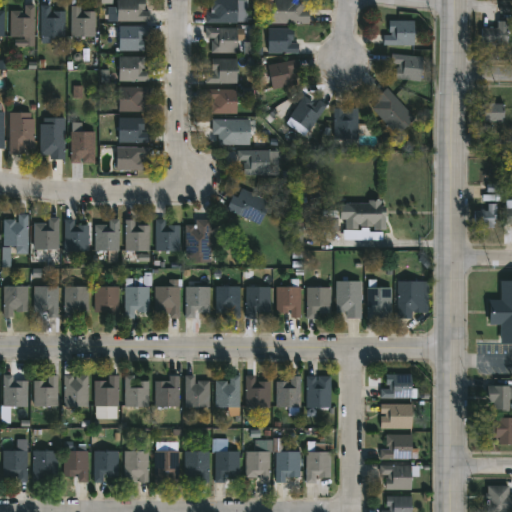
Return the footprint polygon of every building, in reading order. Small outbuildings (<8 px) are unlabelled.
[(142,10),(142,11),(149,11),(149,21),(117,21),(117,0),(144,0),(144,10),(142,10)] [(236,0),(236,2),(237,23),(206,23),(206,13),(214,13),(214,10),(211,10),(211,0),(236,0)] [(305,0),(305,8),(309,8),(309,23),(268,23),(268,2),(273,2),(273,0),(305,0)] [(35,6),(35,46),(14,46),(14,39),(24,39),(24,36),(10,36),(10,10),(22,10),(22,13),(25,13),(25,5),(35,6)] [(50,6),(50,13),(53,13),(53,11),(65,11),(65,36),(40,36),(40,5),(50,5),(50,6)] [(81,6),(81,13),(83,13),(83,11),(95,11),(96,36),(71,37),(70,6),(81,6)] [(414,20),(414,46),(383,46),(383,35),(391,35),(391,32),(389,32),(389,20),(414,20)] [(508,21),(509,43),(482,44),(482,28),(494,26),(494,28),(498,28),(498,21),(508,21)] [(141,36),(141,39),(143,39),(143,51),(118,51),(119,26),(150,26),(150,36),(141,36)] [(237,28),(237,53),(211,53),(211,41),(214,41),(214,38),(205,38),(205,28),(237,28)] [(291,40),(291,43),(298,43),(298,53),(268,53),(268,29),(293,29),(293,40),(291,40)] [(423,56),(421,81),(395,79),(397,67),(399,67),(399,65),(391,64),(392,53),(423,56)] [(142,68),(142,71),(150,71),(151,81),(119,81),(119,56),(145,56),(145,68),(142,68)] [(237,59),(237,84),(206,84),(206,73),(214,73),(214,71),(212,71),(212,59),(237,59)] [(293,73),(294,73),(296,83),(272,88),(268,65),(298,59),(300,68),(292,70),(293,73)] [(142,97),(142,99),(144,99),(144,112),(119,112),(119,87),(149,87),(149,97),(142,97)] [(415,118),(400,133),(395,128),(392,131),(371,108),(379,101),(376,98),(387,88),(415,118)] [(237,89),(236,114),(211,114),(211,102),(214,102),(214,99),(205,99),(205,89),(237,89)] [(316,103),(319,100),(327,105),(309,132),(308,131),(305,136),(285,123),(304,95),(316,103)] [(495,103),(504,103),(505,121),(484,121),(484,103),(495,103)] [(358,108),(359,139),(334,139),(333,108),(343,108),(343,112),(345,112),(345,108),(358,108)] [(31,113),(31,119),(34,119),(34,149),(24,147),(24,154),(9,154),(9,113),(31,113)] [(66,118),(65,159),(50,159),(50,155),(39,155),(39,124),(43,124),(43,118),(66,118)] [(141,130),(141,132),(149,132),(149,143),(118,142),(118,118),(144,118),(144,130),(141,130)] [(250,119),(250,144),(218,144),(218,134),(212,134),(212,119),(250,119)] [(82,123),(82,132),(95,132),(95,164),(84,164),(82,162),(82,158),(80,159),(80,163),(70,163),(70,132),(71,132),(71,123),(82,123)] [(141,157),(141,159),(145,159),(144,170),(116,171),(116,147),(149,148),(149,158),(141,157)] [(278,150),(278,175),(243,175),(243,163),(246,163),(246,160),(237,160),(237,150),(278,150)] [(242,189),(270,202),(259,225),(226,209),(232,196),(237,198),(242,189)] [(381,199),(381,205),(385,205),(385,228),(374,228),(374,223),(372,223),(372,225),(358,226),(358,228),(346,228),(345,202),(369,202),(369,199),(381,199)] [(496,202),(496,218),(494,218),(494,226),(474,225),(475,210),(481,210),(481,208),(488,209),(488,202),(496,202)] [(338,209),(338,230),(322,230),(322,209),(338,209)] [(27,213),(27,245),(3,245),(3,218),(15,219),(15,221),(17,222),(17,213),(27,213)] [(59,217),(59,248),(34,248),(34,222),(46,222),(46,225),(48,225),(48,217),(59,217)] [(74,218),(73,226),(76,226),(76,224),(89,224),(88,250),(63,249),(63,218),(74,218)] [(118,218),(118,261),(108,261),(108,249),(94,249),(95,223),(106,224),(106,226),(109,226),(109,218),(118,218)] [(135,223),(135,227),(137,227),(137,224),(149,224),(149,250),(125,250),(125,218),(135,218),(135,223)] [(165,222),(165,226),(167,226),(167,224),(179,224),(179,250),(155,249),(155,218),(165,218),(165,222)] [(211,219),(211,241),(217,242),(217,248),(211,248),(210,261),(189,261),(189,255),(185,255),(186,224),(195,224),(195,226),(195,219),(211,219)] [(347,276),(347,280),(361,280),(361,317),(346,317),(346,310),(336,311),(336,280),(342,280),(342,276),(347,276)] [(299,280),(299,286),(301,286),(301,317),(290,317),(291,309),(288,309),(288,312),(275,311),(276,285),(290,286),(290,277),(299,278),(299,280)] [(149,286),(148,312),(136,311),(136,309),(134,309),(134,317),(123,317),(124,278),(134,278),(134,285),(149,286)] [(178,278),(177,286),(180,286),(180,317),(169,317),(169,309),(168,309),(168,312),(155,312),(155,286),(169,286),(169,278),(178,278)] [(377,278),(377,286),(392,287),(391,318),(378,318),(379,313),(377,313),(377,318),(366,318),(368,278),(377,278)] [(511,279),(511,343),(500,343),(500,323),(488,323),(489,298),(500,299),(500,279),(511,279)] [(429,282),(429,313),(414,313),(413,311),(413,319),(397,319),(397,282),(429,282)] [(28,285),(27,311),(16,310),(16,308),(13,308),(12,316),(2,316),(3,284),(28,285)] [(119,285),(118,317),(108,316),(108,308),(106,308),(105,312),(93,312),(94,284),(119,285)] [(58,285),(58,317),(48,317),(48,308),(46,308),(46,312),(33,312),(34,285),(58,285)] [(88,285),(88,312),(76,312),(76,309),(73,309),(73,317),(64,317),(64,285),(88,285)] [(240,286),(239,317),(229,317),(230,309),(227,309),(227,313),(215,312),(215,285),(240,286)] [(210,286),(210,312),(198,312),(198,309),(195,309),(195,318),(185,318),(186,286),(210,286)] [(270,286),(270,313),(259,313),(259,309),(256,309),(256,317),(246,317),(246,286),(270,286)] [(332,286),(331,312),(319,312),(319,310),(316,310),(316,318),(306,318),(307,286),(332,286)] [(411,374),(411,388),(417,388),(417,397),(381,397),(380,388),(389,388),(389,386),(386,386),(386,373),(411,374)] [(12,382),(15,382),(15,379),(27,380),(26,406),(2,405),(3,374),(12,374),(12,382)] [(58,374),(57,405),(33,405),(33,379),(45,379),(45,382),(48,382),(48,374),(58,374)] [(88,374),(88,406),(64,406),(63,374),(74,374),(74,379),(75,379),(75,374),(88,374)] [(118,375),(117,419),(95,419),(95,405),(93,405),(94,380),(106,380),(106,382),(108,382),(109,374),(118,375)] [(134,374),(134,382),(137,382),(137,380),(148,380),(149,406),(124,406),(124,374),(134,374)] [(240,374),(240,406),(215,406),(215,380),(227,380),(227,383),(229,383),(229,374),(240,374)] [(179,375),(178,405),(154,405),(154,380),(166,380),(166,382),(169,382),(169,375),(179,375)] [(195,375),(195,383),(197,383),(197,380),(210,380),(210,406),(185,406),(185,375),(195,375)] [(255,375),(255,383),(258,383),(258,381),(270,381),(270,407),(246,407),(245,375),(255,375)] [(301,375),(299,415),(288,415),(288,406),(275,406),(276,380),(288,381),(288,383),(290,383),(290,375),(301,375)] [(331,375),(331,407),(306,406),(306,375),(316,375),(316,379),(318,379),(318,375),(331,375)] [(510,386),(511,387),(511,398),(510,398),(510,409),(494,408),(494,402),(488,402),(488,385),(510,385),(510,386)] [(411,428),(380,427),(380,415),(385,415),(385,413),(381,413),(381,403),(412,404),(411,428)] [(511,415),(511,443),(500,443),(499,436),(493,436),(493,419),(499,419),(499,416),(511,415)] [(418,457),(380,458),(380,448),(388,448),(388,445),(385,445),(386,433),(412,434),(412,448),(418,448),(418,457)] [(283,441),(283,451),(300,451),(301,478),(288,478),(288,475),(285,475),(285,482),(276,483),(275,452),(273,452),(273,438),(283,437),(283,441)] [(28,438),(27,482),(18,481),(18,473),(15,473),(15,477),(3,477),(3,450),(16,450),(17,438),(28,438)] [(325,438),(325,451),(330,451),(330,477),(319,477),(319,474),(315,474),(315,483),(305,482),(307,440),(320,442),(320,438),(325,438)] [(146,442),(145,450),(148,450),(148,482),(139,482),(139,477),(136,477),(136,482),(123,481),(124,450),(128,450),(128,441),(146,442)] [(178,441),(178,482),(166,480),(166,477),(164,477),(164,481),(154,481),(154,450),(156,450),(156,441),(178,441)] [(224,444),(224,451),(239,451),(239,477),(228,477),(228,474),(224,474),(224,482),(215,482),(215,451),(219,451),(219,444),(224,444)] [(57,450),(57,476),(46,476),(46,473),(42,473),(42,481),(32,481),(32,450),(57,450)] [(88,450),(88,481),(78,481),(78,473),(75,473),(75,476),(63,476),(63,450),(88,450)] [(118,450),(118,477),(106,477),(106,473),(103,473),(103,481),(93,481),(93,450),(118,450)] [(210,451),(209,482),(199,482),(199,473),(197,473),(197,477),(184,476),(185,450),(210,451)] [(270,451),(270,483),(260,482),(260,474),(257,474),(257,477),(245,477),(245,450),(270,451)] [(411,464),(411,466),(419,466),(419,476),(411,476),(411,490),(384,490),(384,477),(388,477),(388,475),(379,475),(379,465),(411,464)] [(509,486),(509,495),(511,495),(511,511),(488,511),(488,504),(486,504),(486,493),(488,493),(488,485),(509,486)] [(412,495),(412,511),(380,511),(380,510),(389,510),(389,506),(386,506),(386,495),(412,495)]
